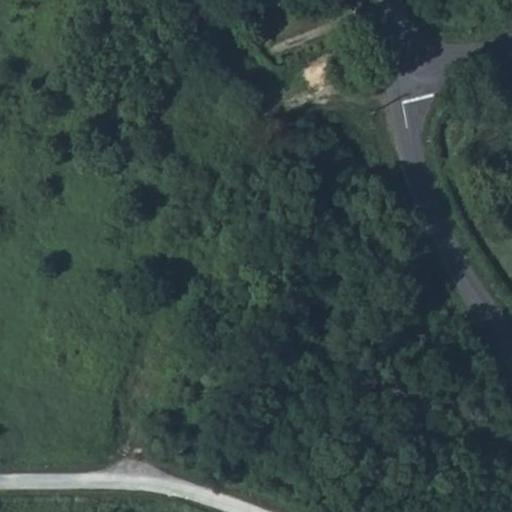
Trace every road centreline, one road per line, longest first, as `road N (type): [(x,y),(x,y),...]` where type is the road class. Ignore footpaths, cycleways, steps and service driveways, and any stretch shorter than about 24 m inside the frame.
road 1 (unclassified): [(408,75),(419,175),(445,239),(511,348)]
road 2 (track): [(0,488),(138,488),(229,511)]
